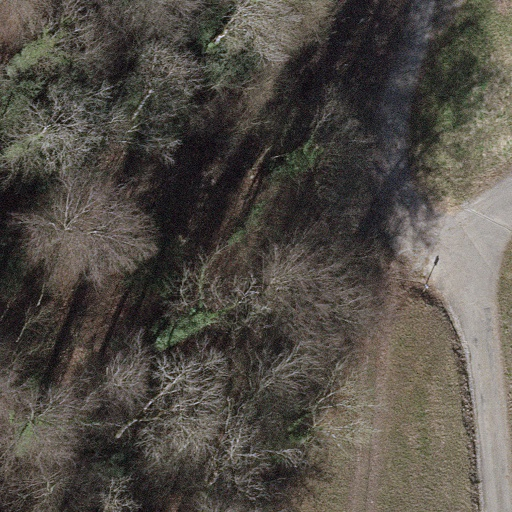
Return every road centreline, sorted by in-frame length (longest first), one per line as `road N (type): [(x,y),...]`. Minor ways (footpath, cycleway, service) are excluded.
road 1 (track): [(365,511),(373,331),(393,277),(443,256)]
road 2 (track): [(443,256),(390,195),(373,126),(408,0)]
road 3 (track): [(502,511),(491,355),(476,302),(443,256)]
